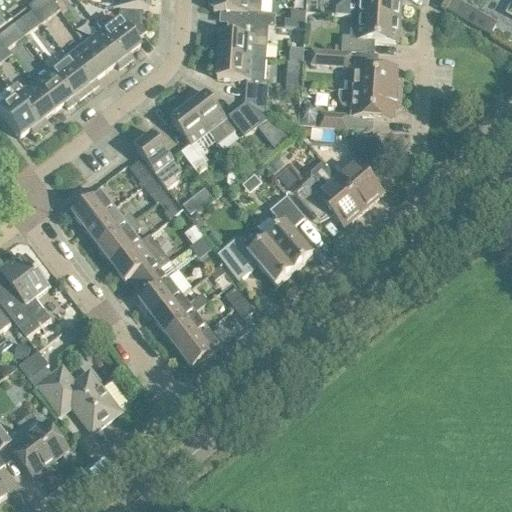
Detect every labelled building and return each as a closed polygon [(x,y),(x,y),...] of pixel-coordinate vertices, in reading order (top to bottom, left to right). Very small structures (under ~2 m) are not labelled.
[(50,1),(49,0),(38,0),(27,8),(41,26),(59,13),(50,1)] [(112,0),(112,11),(118,11),(142,13),(148,13),(148,0),(149,0),(154,0),(112,0)] [(209,0),(209,7),(214,8),(214,14),(235,16),(234,27),(269,29),(274,30),(275,17),(261,16),(262,0),(209,0)] [(345,0),(345,2),(336,9),(336,16),(351,17),(359,18),(400,21),(401,0),(345,0)] [(452,0),(451,0),(445,13),(490,36),(497,23),(452,0)] [(118,20),(100,33),(125,66),(133,61),(129,56),(140,48),(131,37),(141,29),(142,13),(118,11),(118,20)] [(284,21),(284,28),(304,30),(306,13),(292,12),(291,21),(284,21)] [(342,39),(341,55),(352,56),(367,57),(368,43),(398,45),(400,21),(359,18),(351,17),(350,39),(342,39)] [(20,22),(14,26),(23,39),(30,34),(20,22)] [(23,39),(14,26),(7,31),(17,44),(23,39)] [(221,37),(219,59),(266,63),(269,29),(234,27),(233,38),(221,37)] [(125,66),(100,33),(83,46),(105,75),(115,67),(118,71),(125,66)] [(105,75),(83,46),(66,59),(91,92),(98,87),(95,83),(105,75)] [(341,55),(312,53),(311,68),(351,71),(352,56),(341,55)] [(91,92),(66,59),(49,72),(74,105),(91,92)] [(266,63),(219,59),(217,81),(247,83),(245,106),(266,118),(268,83),(265,83),(266,63)] [(357,69),(356,76),(350,75),(345,79),(344,93),(339,93),(339,94),(400,98),(401,84),(396,84),(397,71),(357,69)] [(74,105),(49,72),(32,86),(53,114),(64,106),(67,111),(74,105)] [(16,85),(8,91),(40,132),(47,126),(44,122),(53,114),(32,86),(22,93),(16,85)] [(40,132),(8,91),(1,97),(7,105),(0,109),(0,116),(19,141),(29,133),(32,137),(40,132)] [(400,98),(339,94),(338,99),(340,104),(344,108),(349,111),(354,111),(353,121),(373,122),(393,124),(394,111),(399,112),(400,98)] [(186,106),(209,136),(218,148),(235,134),(206,96),(201,100),(198,96),(186,106)] [(176,119),(171,123),(190,148),(182,155),(198,177),(207,171),(208,164),(204,158),(208,155),(199,144),(209,136),(186,106),(173,115),(176,119)] [(245,106),(229,118),(245,139),(269,121),(270,120),(266,118),(245,106)] [(321,116),(320,130),(346,132),(347,118),(321,116)] [(144,138),(133,146),(137,150),(135,151),(167,192),(179,183),(176,179),(182,175),(166,153),(153,137),(147,142),(144,138)] [(360,139),(356,139),(354,155),(356,165),(337,181),(323,165),(322,165),(337,182),(364,214),(384,197),(366,176),(378,166),(380,141),(360,139)] [(153,182),(139,164),(130,172),(143,190),(153,182)] [(364,214),(322,165),(311,174),(311,182),(294,196),(301,205),(314,220),(326,210),(344,231),(364,214)] [(143,190),(157,207),(159,205),(166,199),(153,182),(143,190)] [(86,234),(115,211),(102,194),(72,216),(86,234)] [(179,216),(166,199),(159,205),(167,215),(164,217),(170,224),(179,216)] [(270,214),(275,220),(272,222),(269,221),(257,230),(267,242),(294,274),(313,259),(291,232),(294,230),(295,231),(306,222),(293,207),(287,200),(270,214)] [(115,211),(86,234),(99,251),(136,223),(130,214),(122,220),(115,211)] [(136,223),(99,251),(112,268),(142,246),(134,236),(142,230),(136,223)] [(151,239),(142,246),(112,268),(126,286),(131,281),(138,290),(171,265),(151,239)] [(237,242),(218,258),(239,286),(254,273),(253,271),(258,268),(276,290),(294,274),(267,242),(253,254),(247,253),(237,242)] [(0,295),(0,306),(7,315),(27,341),(51,322),(35,301),(49,291),(25,261),(12,271),(9,267),(8,267),(11,272),(3,278),(11,287),(0,295)] [(171,265),(138,290),(145,299),(139,303),(153,321),(182,298),(191,292),(178,274),(171,265)] [(216,284),(225,276),(220,270),(211,277),(216,284)] [(241,296),(236,290),(225,299),(230,305),(241,296)] [(230,305),(243,323),(255,314),(241,296),(230,305)] [(202,297),(189,307),(182,298),(153,321),(166,338),(195,316),(209,305),(202,297)] [(0,335),(11,327),(0,312),(0,335)] [(209,333),(195,316),(166,338),(179,355),(209,333)] [(222,350),(209,333),(179,355),(193,373),(222,350)] [(49,368),(38,354),(19,370),(30,382),(49,368)] [(63,372),(39,390),(61,418),(72,410),(93,436),(120,415),(117,411),(127,403),(113,386),(103,393),(90,376),(75,387),(63,372)] [(12,453),(22,466),(34,482),(47,472),(45,471),(69,453),(48,426),(12,453)] [(0,453),(12,444),(0,428),(0,453)]
